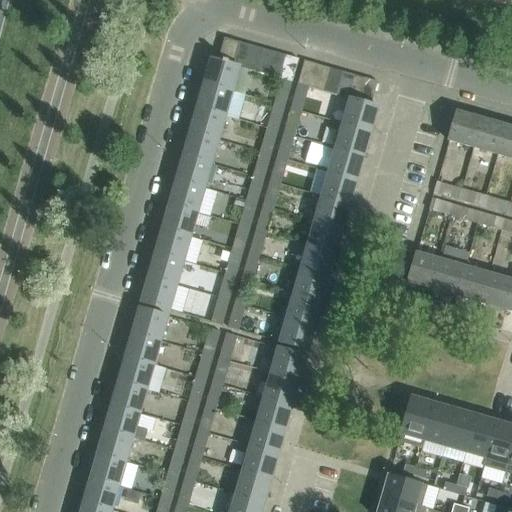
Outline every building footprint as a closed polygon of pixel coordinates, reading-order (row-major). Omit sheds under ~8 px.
[(218,62),(233,66),(240,43),(224,39),(218,62)] [(252,47),(240,43),(233,66),(241,69),(245,70),(252,47)] [(245,70),(256,73),(263,50),(252,47),(245,70)] [(275,53),(263,50),(256,73),(268,76),(275,53)] [(268,76),(280,80),(286,56),(275,53),(268,76)] [(299,60),(286,56),(280,80),(281,80),(292,83),(299,60)] [(210,60),(204,82),(235,91),(241,69),(233,66),(218,62),(210,60)] [(298,85),(308,88),(311,88),(317,65),(304,62),(298,85)] [(311,88),(323,92),(330,69),(317,65),(311,88)] [(343,73),(330,69),(323,92),(336,96),(343,73)] [(355,76),(343,73),(336,96),(348,99),(355,76)] [(348,99),(350,100),(359,102),(366,79),(355,76),(348,99)] [(366,79),(359,102),(371,106),(378,83),(366,79)] [(281,80),(275,102),(286,105),(292,83),(281,80)] [(204,82),(197,107),(228,115),(235,91),(204,82)] [(302,110),(308,88),(298,85),(291,107),(302,110)] [(286,105),(275,102),(265,99),(261,113),(271,116),(268,127),(279,130),(286,105)] [(343,122),(373,131),(379,108),(371,106),(359,102),(350,100),(343,122)] [(197,107),(190,131),(220,140),(228,115),(197,107)] [(295,135),(302,110),(291,107),(284,132),(295,135)] [(449,142),(473,149),(482,119),(457,112),(449,142)] [(473,149),(497,156),(506,126),(482,119),(473,149)] [(366,155),(373,131),(343,122),(336,147),(366,155)] [(511,127),(506,126),(497,156),(511,160),(511,127)] [(268,127),(261,152),(272,155),(279,130),(268,127)] [(190,131),(183,156),(213,165),(220,140),(190,131)] [(284,132),(277,156),(288,159),(295,135),(284,132)] [(329,171),(359,180),(366,155),(336,147),(329,171)] [(264,179),(272,155),(261,152),(254,176),(264,179)] [(183,156),(176,181),(206,190),(213,165),(183,156)] [(281,184),(288,159),(277,156),(270,181),(281,184)] [(351,204),(359,180),(329,171),(322,196),(351,204)] [(254,176),(247,201),(257,204),(264,179),(254,176)] [(176,181),(168,206),(199,214),(206,190),(176,181)] [(270,181),(263,206),(274,209),(281,184),(270,181)] [(434,194),(458,201),(461,190),(437,183),(434,194)] [(486,197),(461,190),(458,201),(483,208),(486,197)] [(315,221),(344,229),(351,204),(322,196),(315,221)] [(510,204),(486,197),(483,208),(507,215),(510,204)] [(457,207),(432,200),(429,210),(429,211),(454,218),(457,207)] [(250,229),(257,204),(247,201),(240,226),(250,229)] [(168,206),(161,230),(192,239),(199,214),(168,206)] [(267,233),(274,209),(263,206),(256,230),(267,233)] [(454,218),(478,224),(481,214),(457,207),(454,218)] [(478,224),(502,231),(505,221),(481,214),(478,224)] [(337,254),(344,229),(315,221),(308,245),(337,254)] [(511,222),(505,221),(502,231),(511,234),(511,222)] [(240,226),(233,251),(243,254),(250,229),(240,226)] [(161,230),(154,255),(185,264),(192,239),(161,230)] [(256,230),(249,255),(260,258),(267,233),(256,230)] [(301,270),(330,278),(337,254),(308,245),(301,270)] [(236,279),(243,254),(233,251),(226,276),(236,279)] [(408,284),(433,291),(441,261),(416,254),(408,284)] [(154,255),(147,280),(178,289),(185,264),(154,255)] [(253,283),(260,258),(249,255),(242,280),(253,283)] [(465,268),(441,261),(433,291),(457,298),(465,268)] [(457,298),(481,305),(490,275),(465,268),(457,298)] [(323,303),(330,278),(301,270),(294,294),(323,303)] [(511,288),(511,281),(490,275),(481,305),(505,312),(511,288)] [(226,276),(218,300),(229,303),(236,279),(226,276)] [(178,289),(147,280),(140,304),(171,312),(178,289)] [(242,280),(235,304),(245,307),(253,283),(242,280)] [(287,319),(316,327),(323,303),(294,294),(287,319)] [(222,327),(229,303),(218,300),(212,324),(222,327)] [(238,332),(245,307),(235,304),(228,329),(238,332)] [(139,309),(133,331),(163,340),(169,318),(139,309)] [(309,352),(316,327),(287,319),(280,343),(309,352)] [(210,329),(204,352),(214,355),(221,332),(210,329)] [(163,340),(133,331),(126,356),(156,365),(163,340)] [(226,334),(220,357),(230,360),(237,337),(226,334)] [(279,350),(272,372),(301,380),(307,358),(279,350)] [(207,380),(214,355),(204,352),(197,377),(207,380)] [(119,380),(134,385),(149,389),(150,385),(156,365),(126,356),(119,380)] [(223,384),(230,360),(220,357),(213,381),(223,384)] [(265,396),(294,405),(301,380),(272,372),(268,385),(265,396)] [(190,401),(200,404),(207,380),(197,377),(194,385),(190,401)] [(112,405),(141,414),(149,389),(134,385),(119,380),(112,405)] [(206,406),(216,409),(223,385),(223,384),(213,381),(206,406)] [(287,430),(294,405),(265,396),(253,393),(246,417),(258,421),(287,430)] [(411,399),(399,443),(423,450),(425,441),(435,406),(411,399)] [(193,429),(200,404),(190,401),(183,426),(193,429)] [(112,405),(105,429),(134,438),(146,442),(149,432),(137,429),(141,414),(112,405)] [(209,434),(216,409),(206,406),(199,430),(209,434)] [(435,406),(425,441),(445,447),(455,412),(435,406)] [(455,412),(445,447),(466,453),(476,417),(468,415),(467,415),(455,412)] [(280,454),(287,430),(258,421),(246,417),(239,442),(251,445),(280,454)] [(476,417),(466,453),(486,458),(496,423),(476,418),(476,417)] [(486,458),(483,468),(505,474),(511,448),(511,427),(496,423),(486,458)] [(176,450),(186,453),(193,429),(183,426),(176,450)] [(105,429),(98,454),(127,463),(134,438),(105,429)] [(192,455),(202,458),(209,434),(199,430),(192,455)] [(273,479),(280,454),(251,445),(243,470),(273,479)] [(179,478),(186,453),(176,450),(169,475),(179,478)] [(98,454),(91,478),(120,487),(127,463),(98,454)] [(195,483),(202,458),(192,455),(185,480),(195,483)] [(405,465),(403,473),(414,477),(416,469),(405,465)] [(416,469),(414,477),(425,480),(427,472),(416,469)] [(266,503),(273,479),(243,470),(236,494),(266,503)] [(162,499),(172,502),(179,478),(169,475),(162,499)] [(389,475),(382,497),(421,508),(422,508),(428,487),(389,475)] [(91,478),(84,503),(113,511),(120,487),(91,478)] [(178,504),(188,507),(195,483),(185,480),(178,504)] [(445,483),(443,491),(454,495),(456,486),(445,483)] [(456,486),(454,495),(465,498),(467,490),(456,486)] [(489,490),(486,498),(497,501),(500,493),(489,490)] [(500,493),(497,501),(508,504),(511,496),(500,493)] [(263,511),(266,503),(236,494),(231,511),(263,511)] [(382,497),(378,511),(425,511),(426,509),(422,508),(421,508),(382,497)] [(169,511),(172,502),(162,499),(157,511),(169,511)] [(84,503),(80,511),(113,511),(84,503)]
